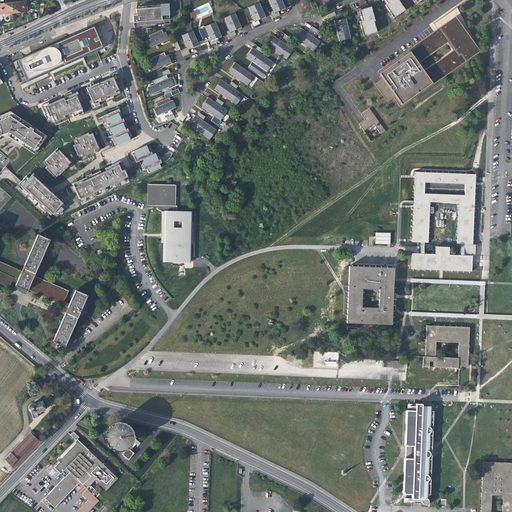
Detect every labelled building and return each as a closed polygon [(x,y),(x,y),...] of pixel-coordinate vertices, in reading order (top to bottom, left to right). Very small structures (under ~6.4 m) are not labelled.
[(269,0),(271,4),(273,3),(273,4),(275,3),(278,9),(281,7),(285,6),(282,0),(269,0)] [(395,16),(405,10),(398,0),(384,0),(387,3),(389,6),(388,7),(395,16)] [(169,19),(168,2),(159,2),(158,6),(135,7),(136,15),(132,15),(133,22),(135,22),(169,19)] [(248,7),(251,13),(253,12),(253,13),(255,12),(258,18),(261,16),(265,15),(259,2),(248,7)] [(389,6),(387,3),(384,5),(386,7),(393,18),(395,16),(388,7),(389,6)] [(366,35),(377,32),(373,21),(375,21),(370,7),(359,10),(362,20),(363,24),(362,24),(366,35)] [(225,18),(227,24),(229,23),(230,23),(231,23),(234,29),(237,27),(241,25),(235,13),(225,18)] [(381,79),(374,83),(388,102),(394,98),(400,108),(480,51),(472,39),(455,16),(375,71),(381,79)] [(346,18),(338,20),(340,27),(336,28),(339,40),(350,37),(346,18)] [(204,27),(207,33),(209,32),(209,33),(211,32),(214,38),(216,37),(221,35),(215,22),(204,27)] [(310,29),(317,34),(319,30),(313,25),(310,29)] [(27,79),(101,47),(93,27),(71,36),(18,59),(27,79)] [(299,33),(296,37),(302,41),(302,40),(308,44),(307,45),(313,49),(320,40),(302,27),(299,33)] [(164,32),(163,29),(150,34),(151,37),(148,39),(151,46),(161,42),(169,39),(166,31),(164,32)] [(182,36),(185,42),(187,41),(188,41),(191,47),(194,45),(198,43),(192,31),(182,36)] [(286,57),(293,48),(275,35),(272,41),(269,45),(275,49),(276,48),(281,52),(280,53),(286,57)] [(262,53),(256,48),(254,47),(251,51),(259,56),(262,53)] [(170,59),(168,54),(166,55),(165,51),(152,57),(153,60),(150,62),(153,69),(171,62),(170,59)] [(259,56),(251,51),(250,53),(247,57),(253,61),(254,60),(260,64),(259,65),(265,69),(272,60),(262,53),(259,56)] [(229,71),(235,76),(236,75),(242,79),(241,80),(246,84),(253,75),(236,62),(233,66),(229,71)] [(172,80),(170,77),(168,78),(167,74),(170,73),(168,68),(161,72),(163,75),(154,80),(155,83),(152,84),(156,92),(173,84),(172,80)] [(115,75),(117,80),(119,79),(116,71),(108,75),(109,78),(115,75)] [(91,100),(93,104),(98,102),(104,99),(105,99),(104,97),(107,96),(107,98),(112,96),(119,93),(119,92),(117,88),(120,87),(119,85),(121,85),(120,82),(118,83),(117,80),(115,75),(109,78),(99,82),(100,84),(98,84),(98,82),(93,84),(87,87),(85,87),(91,100)] [(228,84),(222,79),(217,85),(215,89),(221,93),(221,92),(227,96),(226,97),(232,102),(239,92),(233,88),(236,85),(230,81),(228,84)] [(174,103),(172,99),(171,100),(169,96),(172,95),(171,91),(164,94),(166,98),(156,102),(157,105),(155,107),(158,114),(175,107),(174,103)] [(48,104),(41,107),(47,122),(50,120),(52,119),(53,122),(55,125),(68,119),(66,116),(69,115),(68,113),(71,112),(73,116),(77,115),(78,114),(77,113),(82,110),(77,100),(80,99),(76,92),(71,94),(64,97),(61,99),(50,103),(48,104)] [(215,102),(209,98),(205,103),(202,107),(208,111),(209,110),(215,114),(214,115),(220,119),(226,110),(220,106),(223,103),(217,98),(215,102)] [(93,104),(91,100),(89,101),(92,108),(99,104),(98,102),(93,104)] [(127,104),(101,116),(104,123),(107,122),(108,124),(105,125),(106,127),(107,130),(110,129),(112,134),(110,135),(110,137),(112,140),(114,139),(117,145),(129,139),(126,133),(128,132),(128,130),(127,128),(124,129),(122,123),(124,122),(123,120),(123,118),(121,115),(123,115),(130,111),(129,109),(127,104)] [(359,124),(370,141),(386,131),(369,109),(366,111),(361,114),(365,119),(359,124)] [(10,113),(0,117),(0,138),(8,135),(34,153),(45,136),(10,113)] [(203,119),(197,115),(196,115),(195,116),(194,118),(201,123),(204,120),(203,119)] [(104,123),(101,116),(100,116),(104,126),(105,125),(108,124),(107,122),(104,123)] [(201,123),(194,118),(189,124),(196,129),(196,128),(202,132),(201,133),(207,137),(214,127),(204,120),(201,123)] [(185,124),(182,121),(177,128),(180,130),(185,124)] [(96,143),(91,131),(75,138),(77,143),(75,144),(73,145),(77,155),(81,153),(83,156),(92,152),(92,151),(95,150),(94,148),(98,146),(97,143),(96,143)] [(145,145),(133,150),(136,156),(134,157),(135,160),(136,162),(139,161),(142,159),(145,164),(142,165),(144,168),(144,170),(147,169),(148,172),(161,167),(159,163),(161,162),(160,161),(159,158),(157,159),(154,153),(152,154),(151,152),(150,150),(148,151),(145,145)] [(66,158),(57,149),(44,161),(48,164),(46,166),(45,168),(53,176),(56,173),(58,175),(67,166),(68,165),(66,163),(69,160),(67,158),(66,158)] [(105,168),(105,170),(120,163),(124,171),(126,170),(122,162),(121,163),(119,161),(105,168)] [(127,178),(127,177),(126,175),(124,171),(120,163),(105,170),(106,170),(104,171),(101,172),(95,175),(89,178),(88,176),(85,177),(72,184),(73,185),(70,187),(72,192),(75,190),(79,198),(80,200),(85,198),(93,194),(92,193),(95,191),(96,193),(104,189),(103,187),(106,186),(107,187),(124,179),(127,178)] [(27,179),(33,173),(30,171),(25,177),(27,179)] [(413,207),(412,241),(412,242),(421,242),(420,253),(424,253),(424,242),(428,242),(429,202),(458,203),(457,244),(460,244),(460,254),(462,254),(472,255),(475,255),(475,244),(473,244),(473,234),(474,204),(475,180),(475,173),(415,171),(414,177),(413,201),(413,207)] [(21,181),(18,184),(22,188),(28,194),(34,199),(40,205),(46,210),(51,214),(52,213),(53,215),(53,214),(61,210),(62,210),(66,206),(62,203),(63,201),(57,195),(55,197),(51,193),(40,183),(41,181),(33,173),(27,179),(25,177),(21,181)] [(40,183),(51,193),(53,191),(47,186),(48,185),(42,180),(41,181),(40,183)] [(148,184),(147,204),(175,205),(175,185),(148,184)] [(192,211),(165,210),(163,262),(165,262),(185,263),(185,268),(194,268),(194,261),(190,261),(192,211)] [(0,225),(0,224),(0,282),(9,286),(12,277),(18,279),(15,285),(21,288),(27,291),(28,289),(67,306),(52,341),(64,346),(88,290),(75,285),(72,292),(33,275),(50,235),(38,230),(24,262),(21,270),(0,261),(0,225)] [(375,232),(375,245),(390,246),(390,232),(375,232)] [(424,253),(420,253),(411,252),(411,269),(441,270),(461,271),(462,254),(460,254),(449,254),(449,246),(435,245),(434,253),(424,253)] [(462,254),(461,271),(472,271),(472,267),(472,261),(472,255),(462,254)] [(391,324),(392,295),(394,267),(349,265),(347,295),(346,322),(391,324)] [(410,278),(411,282),(480,285),(479,314),(484,314),(485,281),(481,281),(410,278)] [(469,326),(426,325),(426,341),(425,360),(434,360),(434,367),(458,368),(458,366),(468,366),(468,354),(469,326)] [(45,410),(42,401),(34,404),(33,404),(31,404),(30,404),(30,405),(29,406),(28,407),(28,408),(29,409),(29,411),(31,411),(33,418),(38,417),(38,413),(40,413),(40,411),(45,410)] [(406,409),(404,444),(404,451),(404,457),(402,492),(411,493),(411,498),(404,498),(404,502),(412,503),(412,501),(415,501),(420,501),(421,502),(424,505),(429,505),(429,500),(427,498),(427,495),(430,495),(431,483),(428,483),(428,481),(429,480),(429,476),(428,475),(428,470),(432,470),(432,459),(429,459),(429,457),(430,456),(430,454),(430,452),(429,451),(429,446),(432,446),(432,435),(429,435),(429,432),(431,431),(431,428),(430,426),(430,422),(433,422),(433,413),(433,410),(430,410),(430,405),(421,405),(421,402),(415,402),(415,409),(410,409),(406,409)] [(100,427),(99,434),(101,440),(104,443),(108,446),(115,448),(122,445),(128,439),(129,430),(127,424),(121,419),(113,418),(105,421),(100,427)] [(30,432),(29,433),(4,459),(15,470),(41,442),(30,432)] [(73,432),(70,435),(76,440),(79,437),(73,432)] [(45,497),(55,508),(75,488),(81,482),(88,488),(95,481),(106,490),(119,478),(78,439),(76,440),(57,458),(60,461),(54,466),(65,478),(45,497)] [(134,439),(121,454),(128,459),(134,453),(131,450),(135,444),(138,446),(140,443),(134,439)] [(511,511),(511,462),(483,461),(480,511),(511,511)] [(52,475),(56,471),(52,465),(47,469),(52,475)] [(75,488),(87,500),(76,511),(88,511),(95,505),(101,500),(81,482),(75,488)]
